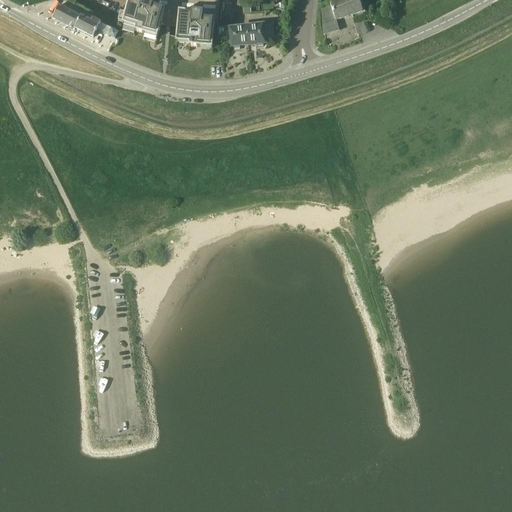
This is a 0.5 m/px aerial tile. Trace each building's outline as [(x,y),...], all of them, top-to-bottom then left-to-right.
[(152,7),(154,2),(145,0),(129,0),(123,26),(124,26),(136,29),(135,32),(144,35),(144,34),(156,38),(157,38),(165,10),(152,7)] [(212,0),(205,0),(205,9),(219,10),(219,0),(212,0)] [(349,0),(330,7),(331,9),(322,12),(323,36),(325,36),(339,31),(336,22),(373,9),(370,0),(349,0)] [(243,5),(244,15),(251,15),(250,5),(243,5)] [(93,38),(101,23),(85,15),(83,19),(59,6),(52,20),(74,31),(75,29),(93,38)] [(179,13),(176,43),(177,44),(177,43),(189,44),(189,48),(199,49),(199,44),(212,45),(215,21),(202,20),(202,15),(179,13)] [(264,45),(266,45),(265,39),(274,38),(272,25),(263,26),(264,28),(247,30),(249,47),(258,46),(258,47),(264,47),(264,45)] [(240,48),(249,47),(247,30),(230,32),(232,49),(235,48),(235,50),(240,49),(240,48)] [(138,416),(125,419),(127,425),(139,421),(138,416)]
